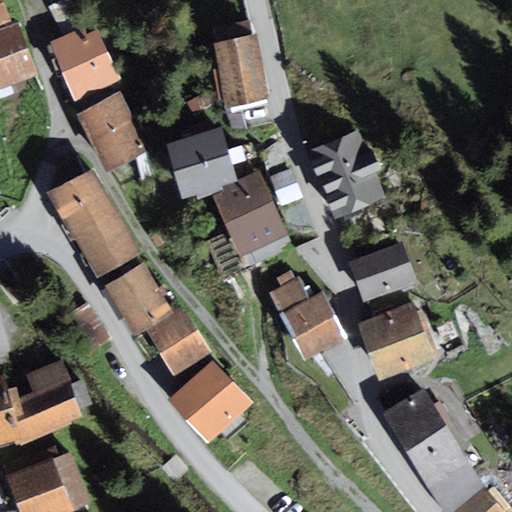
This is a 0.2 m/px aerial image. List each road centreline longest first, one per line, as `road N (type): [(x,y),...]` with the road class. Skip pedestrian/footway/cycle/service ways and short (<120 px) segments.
road 1 (residential): [(432,511),(376,431),(346,292),(255,0)]
road 2 (residential): [(0,243),(23,228),(70,259),(183,438),(252,511)]
